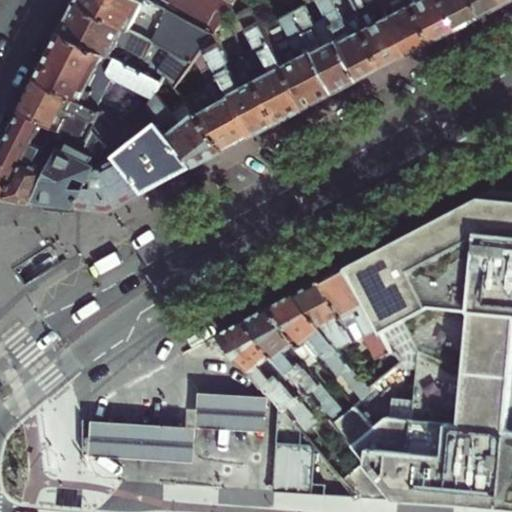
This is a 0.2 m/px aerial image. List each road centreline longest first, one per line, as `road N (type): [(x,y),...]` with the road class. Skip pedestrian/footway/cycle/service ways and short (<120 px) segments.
road 1 (secondary): [(0,423),(176,290),(511,111)]
road 2 (secondary): [(511,72),(172,253),(0,366)]
